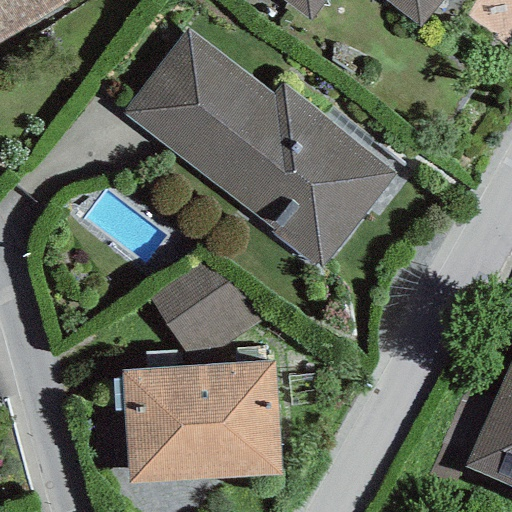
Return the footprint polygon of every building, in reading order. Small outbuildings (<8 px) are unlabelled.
[(0,0),(0,40),(68,0),(0,0)] [(441,0),(279,0),(308,22),(324,0),(383,0),(420,28),(441,0)] [(121,115),(205,181),(273,95),(189,29),(121,115)] [(281,82),(273,95),(205,181),(321,272),(398,174),(281,82)] [(202,365),(261,321),(213,257),(148,299),(193,366),(202,365)] [(511,355),(463,468),(511,488),(511,355)] [(193,366),(121,370),(129,483),(280,474),(272,362),(202,365),(193,366)]
